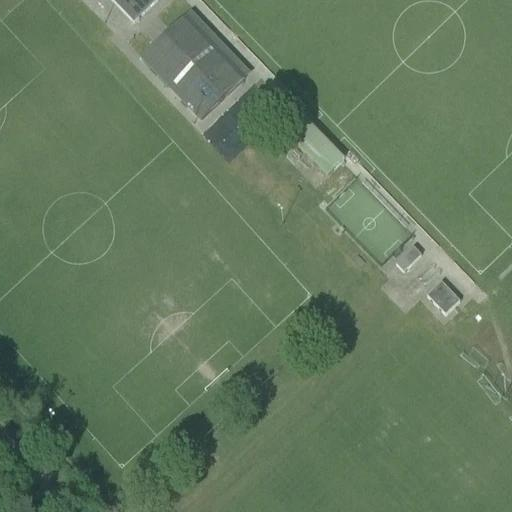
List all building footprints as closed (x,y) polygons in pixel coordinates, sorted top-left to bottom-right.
[(108,0),(134,26),(160,0),(108,0)] [(202,123),(245,80),(186,20),(143,62),(202,123)] [(342,163),(348,156),(304,110),(298,117),(342,163)] [(280,132),(327,176),(341,162),(294,117),(280,132)] [(441,287),(426,300),(445,319),(459,305),(441,287)]
